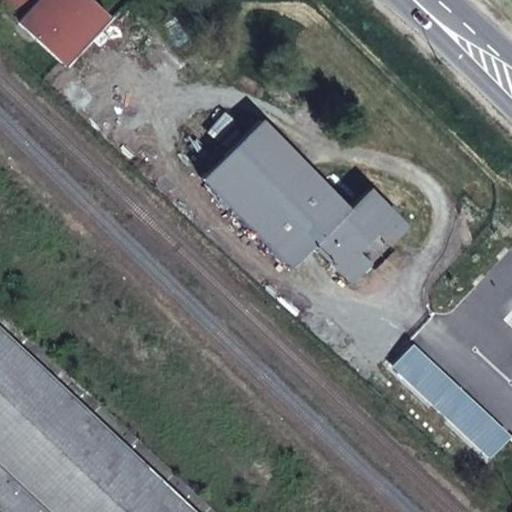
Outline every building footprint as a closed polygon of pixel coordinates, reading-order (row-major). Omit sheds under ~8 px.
[(0,0),(0,7),(18,25),(43,0),(0,0)] [(43,0),(18,25),(59,64),(104,16),(86,0),(43,0)] [(346,210),(258,119),(200,177),(288,267),(311,245),(346,281),(401,226),(366,191),(346,210)] [(196,511),(0,327),(0,499),(13,511),(196,511)] [(511,437),(410,345),(389,367),(490,459),(511,437)]
